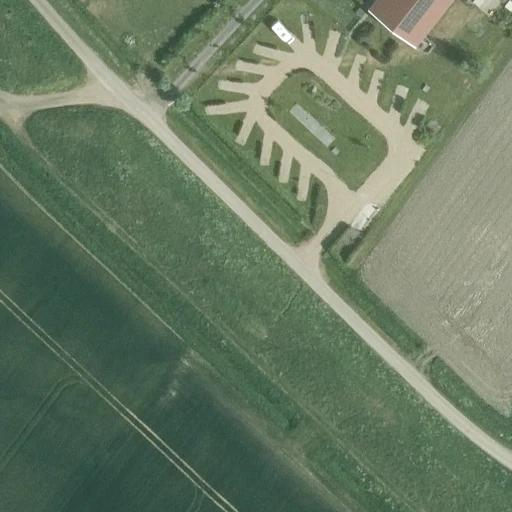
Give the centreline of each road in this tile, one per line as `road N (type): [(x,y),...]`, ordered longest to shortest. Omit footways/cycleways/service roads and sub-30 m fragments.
road 1 (unclassified): [(511,459),(344,317),(32,0)]
road 2 (unknown): [(0,88),(132,103)]
